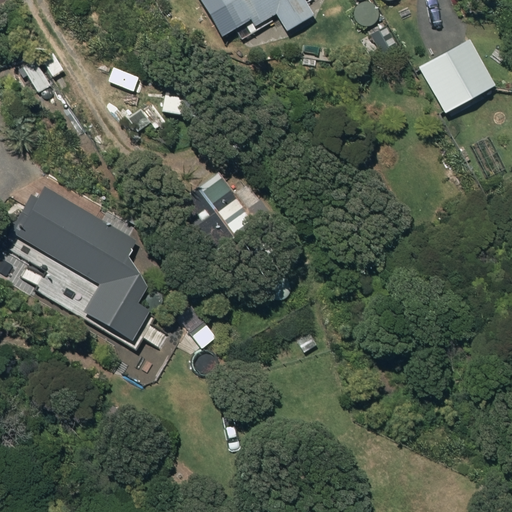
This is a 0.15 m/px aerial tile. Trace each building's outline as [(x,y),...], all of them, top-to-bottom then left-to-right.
[(209,0),(229,32),(243,24),(247,31),(268,17),(280,35),(307,18),(297,1),(298,0),(209,0)] [(464,42),(412,70),(437,116),(489,89),(464,42)] [(434,153),(381,181),(410,237),(463,209),(434,153)] [(247,228),(237,214),(250,206),(239,189),(226,197),(214,178),(170,207),(203,257),(247,228)] [(130,244),(52,199),(34,188),(22,208),(14,204),(0,224),(0,232),(101,293),(79,325),(122,352),(140,322),(124,312),(141,284),(122,273),(126,267),(119,263),(130,244)] [(291,284),(301,296),(312,287),(302,275),(291,284)] [(191,311),(176,323),(185,334),(186,333),(192,340),(204,330),(198,323),(200,322),(191,311)]
